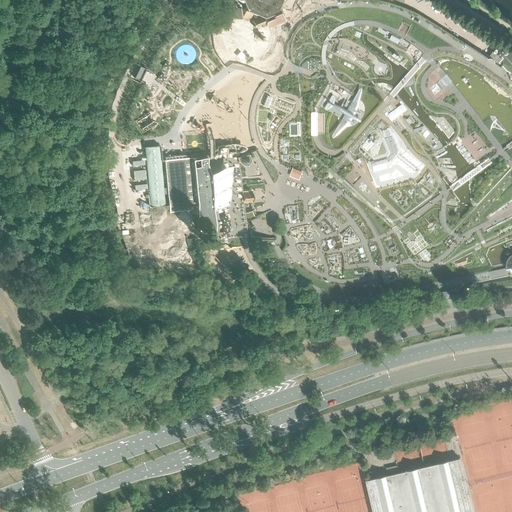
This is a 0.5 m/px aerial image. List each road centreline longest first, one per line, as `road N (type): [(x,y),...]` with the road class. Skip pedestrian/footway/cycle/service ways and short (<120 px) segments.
road 1 (primary): [(511,313),(370,345),(289,376),(219,418)]
road 2 (primary): [(511,335),(379,364),(219,418)]
road 3 (primary): [(232,437),(384,381),(511,353)]
road 4 (primary): [(232,437),(511,371)]
road 5 (primary): [(63,503),(232,437)]
road 6 (primary): [(219,418),(50,479)]
road 7 (residential): [(50,479),(0,362)]
